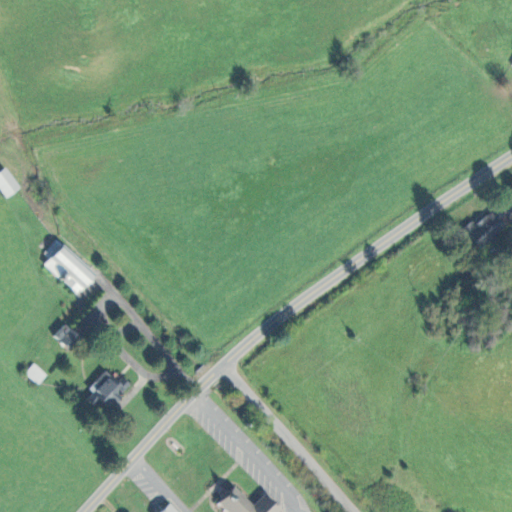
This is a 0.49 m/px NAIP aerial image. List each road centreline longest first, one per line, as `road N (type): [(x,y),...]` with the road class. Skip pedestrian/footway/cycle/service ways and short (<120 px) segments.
road 1 (residential): [(511,153),(254,331),(84,511)]
road 2 (residential): [(221,365),(356,511)]
